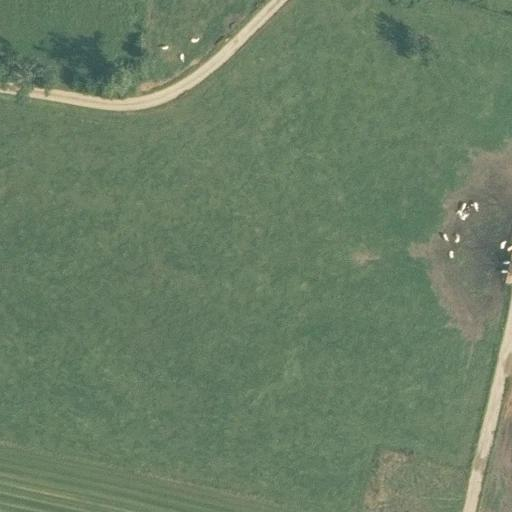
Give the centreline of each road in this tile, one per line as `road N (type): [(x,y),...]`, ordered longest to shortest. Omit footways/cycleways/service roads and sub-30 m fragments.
road 1 (track): [(280,0),(193,83),(161,98),(127,108),(0,89)]
road 2 (track): [(511,323),(467,511)]
